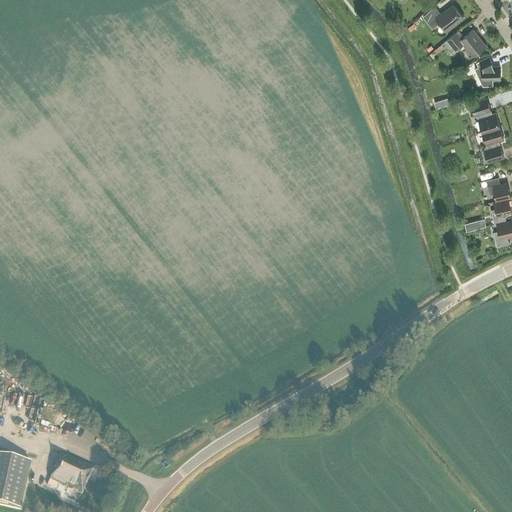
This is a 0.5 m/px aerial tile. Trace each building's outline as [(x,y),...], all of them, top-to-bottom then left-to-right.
[(464,17),(454,5),(442,14),(435,7),(423,17),(433,29),(441,22),(447,30),(446,31),(447,31),(464,17)] [(408,24),(413,28),(418,22),(413,18),(408,24)] [(473,56),(486,46),(473,30),(464,37),(459,30),(447,40),(455,50),(463,44),(473,56)] [(478,66),(475,68),(483,86),(493,86),(493,80),(501,79),(500,66),(494,66),(492,62),(489,56),(476,63),(478,66)] [(483,132),(500,126),(496,114),(491,115),(489,111),(491,110),(487,98),(471,103),(475,115),(478,114),(479,119),(483,132)] [(504,139),(500,126),(483,132),(486,144),(487,144),(488,149),(484,150),(488,162),(504,157),(500,145),(499,145),(497,141),(504,139)] [(496,201),(509,198),(511,197),(508,183),(500,184),(499,177),(486,180),(490,195),(495,194),(496,201)] [(507,221),(505,215),(511,212),(511,211),(509,198),(496,201),(494,201),(496,209),(491,210),(494,225),(497,224),(507,221)] [(511,222),(511,220),(507,221),(497,224),(498,231),(494,232),(497,247),(509,244),(508,237),(511,235),(511,222)] [(37,397),(33,417),(42,418),(46,399),(37,397)] [(60,454),(52,472),(53,473),(49,480),(67,489),(67,490),(71,492),(73,491),(81,495),(93,469),(60,454)] [(31,463),(0,456),(0,506),(20,511),(31,463)]
